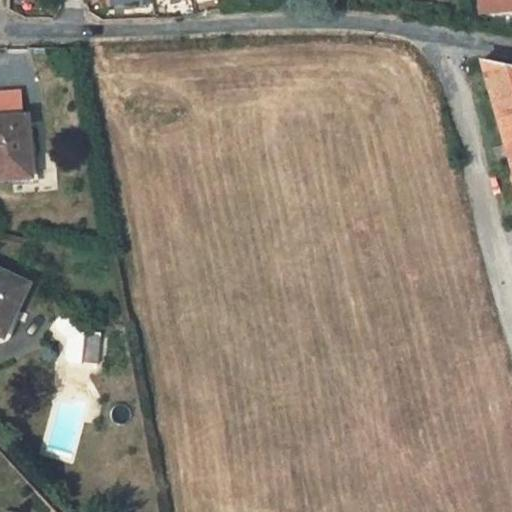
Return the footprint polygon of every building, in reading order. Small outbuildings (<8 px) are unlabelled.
[(511,0),(479,0),(481,12),(511,8),(511,0)] [(511,67),(481,61),(480,61),(505,145),(493,149),(500,170),(507,168),(511,183),(511,67)] [(29,147),(26,117),(0,118),(0,179),(39,177),(38,175),(37,175),(36,155),(37,155),(36,147),(29,147)] [(27,285),(0,272),(0,327),(6,330),(27,285)] [(86,330),(63,312),(57,320),(56,324),(56,327),(58,331),(67,338),(65,356),(65,359),(67,363),(72,363),(82,363),(86,330)]
